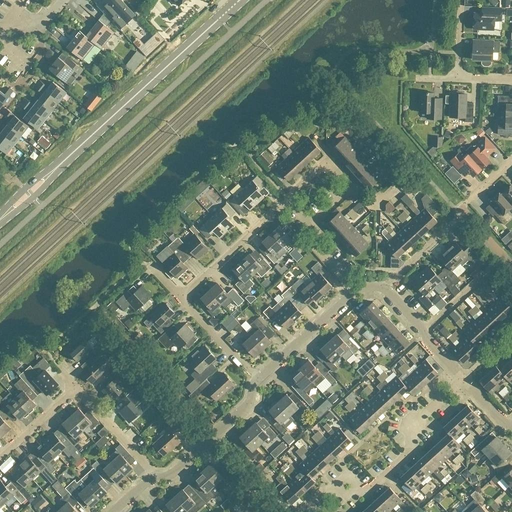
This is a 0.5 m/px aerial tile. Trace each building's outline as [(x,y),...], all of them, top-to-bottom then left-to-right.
[(120,0),(104,0),(97,7),(119,31),(135,17),(126,7),(120,0)] [(482,15),(474,15),(473,30),(493,31),(494,22),(501,22),(501,10),(482,9),(482,15)] [(99,21),(86,37),(85,38),(95,45),(101,50),(114,34),(99,21)] [(95,45),(85,38),(86,37),(79,32),(66,49),(82,61),(95,45)] [(144,46),(138,40),(133,44),(146,58),(164,41),(158,33),(144,46)] [(492,53),(499,54),(499,43),(473,42),(472,53),(471,55),(470,58),(472,59),(472,61),(481,61),(481,65),(484,67),(488,68),(491,65),(491,61),(492,61),(492,53)] [(62,54),(58,59),(49,70),(65,83),(72,75),(76,79),(83,71),(62,54)] [(37,86),(59,103),(66,94),(53,83),(48,89),(40,82),(37,86)] [(52,112),(59,103),(37,86),(34,89),(43,96),(38,101),(52,112)] [(0,107),(13,92),(9,89),(4,96),(0,92),(0,107)] [(450,105),(449,118),(465,119),(465,123),(472,123),(473,104),(466,104),(466,95),(463,95),(463,94),(462,93),(456,93),(455,94),(455,95),(450,95),(450,97),(445,97),(445,105),(450,105)] [(94,94),(85,106),(91,111),(100,99),(94,94)] [(434,94),(426,94),(426,95),(420,95),(420,114),(427,114),(427,120),(440,120),(441,100),(433,100),(434,94)] [(505,117),(511,117),(511,105),(511,97),(498,97),(497,106),(499,106),(498,110),(506,110),(505,117)] [(45,121),(52,112),(38,101),(34,107),(25,100),(23,103),(45,121)] [(38,130),(45,121),(23,103),(20,106),(28,113),(24,119),(38,130)] [(7,126),(21,137),(28,128),(7,110),(4,114),(12,120),(7,126)] [(511,117),(505,117),(505,125),(498,124),(498,136),(503,136),(506,140),(510,136),(511,136),(511,117)] [(0,134),(14,146),(21,137),(7,126),(3,131),(0,129),(0,134)] [(287,132),(292,137),(295,134),(291,129),(287,132)] [(288,140),(292,137),(287,132),(283,135),(288,140)] [(0,149),(7,155),(14,146),(0,134),(0,149)] [(360,139),(357,135),(352,140),(356,143),(360,139)] [(339,158),(352,146),(344,138),(331,150),(339,158)] [(300,146),(312,159),(320,152),(308,139),(300,146)] [(469,156),(481,170),(490,162),(486,158),(495,150),(485,139),(474,148),(470,148),(466,152),(469,156)] [(275,143),(271,146),(276,151),(279,148),(275,143)] [(272,155),(276,151),(271,146),(268,150),(272,155)] [(312,159),(300,146),(292,154),(304,167),(312,159)] [(339,158),(346,166),(359,154),(352,146),(339,158)] [(469,173),(473,178),(481,170),(469,156),(466,152),(461,147),(457,151),(458,155),(450,162),(464,177),(469,173)] [(258,157),(267,168),(272,163),(262,153),(258,157)] [(304,167),(292,154),(284,161),(296,174),(304,167)] [(353,174),(366,162),(359,154),(346,166),(353,174)] [(296,174),(284,161),(276,168),(288,181),(296,174)] [(353,174),(361,182),(374,170),(366,162),(353,174)] [(374,170),(361,182),(368,190),(381,178),(374,170)] [(461,177),(456,172),(449,179),(454,184),(461,177)] [(243,190),(256,205),(264,198),(258,193),(265,187),(256,177),(243,190)] [(205,179),(199,185),(204,190),(210,185),(205,179)] [(501,195),(511,208),(511,207),(511,187),(510,186),(501,195)] [(256,205),(243,190),(229,202),(238,212),(244,206),(249,211),(256,205)] [(503,226),(511,219),(506,213),(511,208),(501,195),(500,193),(490,202),(499,212),(494,216),(503,226)] [(417,217),(428,230),(437,222),(432,217),(440,210),(426,195),(421,200),(424,210),(417,217)] [(361,202),(347,215),(350,218),(355,214),(364,206),(361,202)] [(212,218),(226,233),(233,226),(228,221),(235,215),(226,205),(212,218)] [(417,210),(412,205),(409,209),(413,213),(417,210)] [(404,212),(400,216),(405,221),(409,217),(404,212)] [(326,225),(333,233),(346,221),(339,213),(326,225)] [(355,214),(350,218),(353,222),(358,217),(355,214)] [(405,221),(400,216),(397,219),(401,224),(405,221)] [(409,224),(420,237),(428,230),(417,217),(409,224)] [(226,233),(212,218),(199,230),(207,240),(214,234),(219,239),(226,233)] [(341,241),(354,229),(346,221),(333,233),(341,241)] [(301,242),(284,223),(271,235),(282,248),(287,243),(293,250),(301,242)] [(401,232),(412,245),(420,237),(409,224),(401,232)] [(361,231),(365,234),(370,229),(366,226),(361,231)] [(388,227),(384,230),(389,235),(393,232),(388,227)] [(341,241),(348,249),(361,237),(354,229),(341,241)] [(365,234),(368,238),(373,233),(370,229),(365,234)] [(396,259),(404,252),(393,239),(389,235),(384,230),(381,233),(389,242),(384,246),(396,259)] [(393,239),(404,252),(412,245),(401,232),(393,239)] [(271,235),(262,243),(262,244),(270,252),(266,256),(274,265),(278,261),(277,260),(286,252),(282,248),(271,235)] [(172,243),(182,253),(187,249),(197,259),(207,250),(194,236),(184,245),(178,238),(172,243)] [(361,237),(348,249),(355,258),(369,246),(364,241),(361,237)] [(177,258),(182,253),(172,243),(167,248),(173,255),(163,264),(176,278),(187,269),(177,258)] [(477,257),(465,244),(460,248),(455,243),(446,250),(459,265),(462,267),(468,262),(471,262),(477,257)] [(459,265),(446,250),(438,258),(446,267),(441,271),(449,279),(454,275),(451,272),(459,265)] [(249,255),(241,263),(252,276),(256,273),(261,278),(271,269),(263,260),(258,265),(249,255)] [(253,285),(250,282),(249,280),(252,276),(241,263),(232,271),(241,280),(235,286),(243,294),(253,285)] [(317,276),(311,281),(323,295),(332,287),(322,276),(326,272),(317,263),(311,269),(317,276)] [(450,291),(455,286),(445,275),(440,280),(428,267),(420,275),(433,290),(441,282),(450,291)] [(423,295),(418,300),(428,311),(433,306),(425,297),(433,290),(420,275),(411,282),(423,295)] [(318,303),(324,297),(323,295),(311,281),(305,287),(299,280),(290,288),(299,297),(307,306),(313,300),(315,302),(316,302),(318,303)] [(217,284),(209,292),(221,305),(224,308),(232,301),(238,307),(244,302),(232,289),(227,295),(217,284)] [(455,286),(450,291),(455,297),(460,292),(455,286)] [(152,305),(148,300),(151,298),(141,288),(129,298),(125,294),(115,303),(123,312),(131,306),(136,311),(140,307),(144,312),(152,305)] [(283,299),(277,304),(294,322),(302,315),(292,304),(299,297),(290,288),(281,297),(283,299)] [(201,299),(201,300),(200,301),(199,303),(202,306),(204,306),(206,305),(210,310),(207,312),(213,318),(219,312),(216,309),(221,305),(209,292),(201,299)] [(491,292),(487,295),(492,300),(495,297),(491,292)] [(488,303),(492,300),(487,295),(484,298),(488,303)] [(511,305),(503,296),(495,303),(506,316),(511,310),(511,305)] [(439,312),(447,305),(439,297),(432,303),(439,312)] [(411,307),(415,311),(421,306),(418,302),(411,307)] [(118,310),(112,303),(106,308),(115,318),(119,315),(116,312),(118,310)] [(359,315),(367,323),(380,311),(372,303),(359,315)] [(499,323),(506,316),(495,303),(487,310),(499,323)] [(151,317),(143,323),(148,329),(152,325),(160,335),(166,330),(161,326),(168,319),(174,314),(164,304),(151,317)] [(285,330),(294,322),(277,304),(271,310),(269,307),(263,313),(271,323),(275,319),(285,330)] [(476,315),(491,331),(499,323),(487,310),(482,314),(475,307),(471,310),(476,315)] [(491,331),(476,315),(471,310),(468,313),(475,321),(470,325),(482,338),(491,331)] [(367,323),(374,331),(387,319),(380,311),(367,323)] [(225,329),(235,320),(231,315),(221,324),(225,329)] [(251,338),(262,351),(271,343),(261,333),(266,328),(257,319),(248,327),(250,329),(246,333),(251,338)] [(381,339),(394,327),(387,319),(374,331),(381,339)] [(229,334),(234,329),(238,334),(243,329),(239,325),(235,320),(225,329),(229,334)] [(459,321),(456,324),(460,329),(464,326),(459,321)] [(355,327),(359,331),(363,327),(360,323),(355,327)] [(462,332),(467,337),(474,345),(475,345),(482,338),(470,325),(462,332)] [(193,337),(194,336),(184,326),(170,339),(165,333),(157,340),(167,350),(174,344),(179,350),(184,345),(188,349),(197,341),(193,337)] [(381,339),(389,347),(402,335),(394,327),(381,339)] [(362,336),(366,339),(371,334),(367,331),(362,336)] [(452,336),(456,341),(460,338),(455,333),(452,336)] [(71,349),(73,350),(69,354),(77,362),(88,352),(92,357),(111,339),(107,334),(97,344),(92,339),(87,344),(83,340),(79,344),(78,343),(76,343),(71,347),(71,349)] [(374,338),(371,334),(366,339),(369,343),(374,338)] [(328,343),(341,357),(346,362),(359,350),(354,346),(349,340),(344,344),(337,335),(328,343)] [(402,335),(389,347),(396,355),(409,343),(402,335)] [(470,357),(459,344),(456,341),(452,336),(448,339),(455,347),(451,351),(463,364),(470,357)] [(459,344),(470,357),(479,349),(475,345),(474,345),(467,337),(459,344)] [(251,338),(246,341),(243,338),(237,344),(242,350),(245,348),(254,358),(262,351),(251,338)] [(341,357),(328,343),(320,351),(328,359),(323,363),(333,373),(337,369),(333,364),(341,357)] [(204,370),(216,360),(204,347),(193,358),(193,359),(189,363),(196,371),(191,376),(199,386),(210,376),(204,370)] [(385,351),(382,347),(377,352),(380,355),(385,351)] [(389,354),(385,351),(380,355),(384,359),(389,354)] [(111,367),(105,361),(98,352),(89,360),(93,364),(82,374),(91,384),(111,367)] [(414,365),(417,362),(413,357),(409,360),(414,365)] [(323,377),(320,374),(308,361),(299,370),(311,382),(311,383),(314,386),(316,388),(325,380),(331,386),(335,382),(327,373),(323,377)] [(417,369),(429,381),(437,374),(425,361),(417,369)] [(406,372),(409,369),(405,364),(401,367),(406,372)] [(507,380),(506,381),(511,385),(511,383),(511,370),(507,364),(499,371),(499,372),(507,380)] [(116,378),(124,371),(120,366),(105,380),(109,384),(102,391),(111,402),(125,389),(116,378)] [(21,379),(30,389),(31,390),(37,385),(46,396),(57,386),(44,371),(38,376),(30,367),(19,377),(21,379)] [(401,367),(398,370),(402,375),(406,372),(401,367)] [(487,375),(499,388),(506,381),(507,380),(499,372),(499,371),(495,367),(487,375)] [(409,376),(421,389),(429,381),(417,369),(409,376)] [(314,386),(311,383),(311,382),(299,370),(291,378),(302,390),(297,394),(309,407),(313,402),(306,394),(314,386)] [(380,376),(385,381),(388,377),(384,373),(380,376)] [(226,392),(228,394),(234,389),(233,388),(234,386),(223,374),(205,390),(216,402),(226,392)] [(499,388),(487,375),(479,382),(491,395),(499,388)] [(380,392),(392,405),(400,397),(388,384),(380,376),(376,379),(381,384),(376,388),(380,392)] [(408,390),(413,396),(421,389),(409,376),(402,383),(401,383),(408,390)] [(388,384),(400,397),(408,390),(401,383),(402,383),(396,377),(388,384)] [(35,406),(24,393),(29,389),(30,389),(21,379),(14,386),(17,390),(16,391),(11,396),(15,399),(29,415),(33,411),(32,409),(35,406)] [(126,407),(120,413),(129,423),(149,405),(143,399),(153,391),(143,380),(126,396),(121,401),(126,407)] [(193,402),(204,392),(199,386),(188,397),(193,402)] [(368,387),(364,390),(369,395),(372,392),(368,387)] [(501,391),(506,395),(510,392),(505,387),(501,391)] [(364,390),(361,394),(365,399),(369,395),(364,390)] [(506,395),(501,391),(498,394),(502,399),(506,395)] [(392,405),(380,392),(372,399),(384,412),(392,405)] [(286,395),(277,403),(290,417),(295,412),(298,415),(301,412),(304,415),(309,411),(300,401),(295,405),(286,395)] [(0,409),(5,415),(10,410),(19,421),(23,417),(24,419),(29,415),(15,399),(10,404),(5,398),(3,400),(0,397),(0,409)] [(364,406),(376,419),(384,412),(372,399),(364,406)] [(352,402),(348,405),(353,410),(356,407),(352,402)] [(277,403),(268,411),(274,417),(277,421),(273,425),(282,436),(287,431),(285,429),(294,421),(290,417),(277,403)] [(348,405),(345,408),(349,413),(353,410),(348,405)] [(356,414),(368,427),(376,419),(364,406),(356,414)] [(459,414),(470,427),(479,419),(467,406),(459,414)] [(0,436),(1,437),(10,429),(1,420),(5,416),(5,415),(0,409),(0,436)] [(318,409),(314,413),(319,419),(323,415),(318,409)] [(70,417),(83,432),(88,427),(91,431),(99,424),(90,414),(86,418),(78,410),(70,417)] [(348,421),(360,434),(368,427),(356,414),(348,421)] [(451,421),(463,434),(470,427),(459,414),(451,421)] [(68,416),(61,422),(63,424),(62,425),(62,426),(70,434),(65,438),(68,442),(77,451),(78,452),(82,457),(87,452),(79,443),(82,440),(78,436),(83,432),(70,417),(69,418),(68,416)] [(443,429),(448,435),(455,442),(455,441),(463,434),(451,421),(443,429)] [(174,437),(180,431),(173,423),(164,431),(167,434),(153,446),(163,456),(172,448),(173,449),(179,443),(174,437)] [(247,431),(260,445),(265,440),(269,444),(277,437),(268,428),(264,432),(255,423),(247,431)] [(331,437),(343,450),(351,442),(339,429),(334,433),(326,425),(323,428),(331,437)] [(482,433),(477,427),(474,430),(474,431),(479,436),(482,433)] [(260,445),(247,431),(239,438),(247,447),(242,452),(251,461),(259,453),(255,449),(260,445)] [(318,432),(315,435),(319,440),(323,437),(318,432)] [(77,451),(68,442),(64,446),(52,434),(44,441),(57,456),(62,452),(68,458),(77,451)] [(315,435),(311,439),(316,444),(319,440),(315,435)] [(440,442),(452,455),(460,447),(455,441),(455,442),(448,435),(440,442)] [(470,435),(466,438),(471,443),(474,440),(470,435)] [(323,444),(335,457),(343,450),(331,437),(323,444)] [(466,438),(462,442),(467,447),(471,443),(466,438)] [(489,459),(503,446),(496,438),(488,445),(484,441),(470,453),(474,457),(478,453),(482,457),(485,454),(489,459)] [(57,456),(44,441),(36,449),(47,461),(43,466),(49,472),(51,474),(56,470),(53,468),(57,465),(53,460),(57,456)] [(432,449),(444,462),(452,455),(440,442),(432,449)] [(315,451),(327,464),(335,457),(323,444),(315,451)] [(112,463),(125,477),(125,476),(127,477),(132,472),(132,470),(133,469),(125,460),(130,456),(120,445),(115,449),(116,451),(108,459),(111,463),(112,463)] [(259,450),(266,463),(272,459),(265,446),(259,450)] [(497,474),(500,472),(507,466),(503,461),(511,454),(503,446),(489,459),(493,463),(490,466),(497,474)] [(299,450),(303,455),(307,452),(303,447),(299,450)] [(432,449),(424,456),(436,469),(444,462),(432,449)] [(299,450),(295,453),(300,458),(303,455),(299,450)] [(307,459),(319,472),(327,464),(315,451),(307,459)] [(459,455),(456,458),(460,463),(464,460),(459,455)] [(416,464),(428,477),(432,473),(440,482),(444,478),(439,473),(436,469),(424,456),(416,464)] [(18,465),(32,480),(40,473),(44,477),(49,472),(43,466),(35,457),(31,462),(27,457),(18,465)] [(452,462),(457,467),(460,463),(456,458),(452,462)] [(76,466),(83,471),(89,465),(82,459),(76,466)] [(311,479),(319,472),(307,459),(299,466),(299,467),(303,471),(303,470),(311,479)] [(116,484),(125,477),(112,463),(111,463),(107,467),(103,463),(99,466),(96,462),(91,467),(93,469),(103,480),(108,475),(116,484)] [(210,465),(209,466),(208,464),(202,470),(203,471),(202,472),(220,492),(232,480),(223,470),(218,474),(210,465)] [(408,471),(420,484),(428,477),(416,464),(408,471)] [(32,480),(18,465),(9,473),(13,477),(9,482),(16,490),(18,492),(23,488),(32,480)] [(303,471),(299,467),(295,471),(291,466),(287,469),(307,491),(315,483),(311,479),(303,470),(303,471)] [(80,480),(99,501),(107,493),(106,492),(110,488),(103,480),(93,469),(80,480)] [(287,485),(299,498),(307,491),(287,469),(283,472),(291,481),(287,485)] [(509,487),(511,484),(511,469),(504,477),(500,472),(497,474),(498,474),(491,481),(495,485),(497,484),(504,492),(509,487)] [(439,473),(444,478),(448,475),(443,470),(439,473)] [(412,491),(420,484),(408,471),(400,478),(405,484),(412,491)] [(206,505),(220,492),(202,472),(201,474),(198,473),(195,476),(195,479),(194,480),(202,489),(197,493),(196,494),(206,505)] [(275,488),(291,505),(299,498),(287,485),(279,476),(275,480),(280,484),(275,488)] [(50,478),(41,480),(43,490),(52,488),(50,478)] [(69,485),(65,489),(68,493),(77,503),(81,498),(87,505),(90,508),(99,501),(80,480),(76,484),(74,481),(69,485)] [(0,498),(5,504),(13,497),(21,505),(26,500),(18,492),(16,490),(11,494),(0,482),(0,498)] [(405,484),(401,488),(408,495),(412,491),(405,484)] [(427,484),(424,488),(428,492),(432,489),(427,484)] [(381,496),(393,509),(401,502),(389,488),(381,496)] [(420,491),(425,496),(428,492),(424,488),(420,491)] [(197,511),(206,505),(196,494),(190,499),(182,490),(174,498),(186,511),(197,511)] [(487,503),(478,493),(475,491),(470,496),(474,500),(466,508),(470,511),(484,511),(481,508),(487,503)] [(64,506),(59,510),(60,511),(76,511),(72,508),(78,503),(77,503),(68,493),(59,501),(64,506)] [(373,503),(380,511),(389,511),(393,509),(381,496),(373,503)] [(186,511),(174,498),(166,506),(171,511),(186,511)] [(494,511),(498,511),(501,510),(494,501),(493,501),(488,505),(494,511)] [(365,511),(366,511),(380,511),(373,503),(365,511)]
